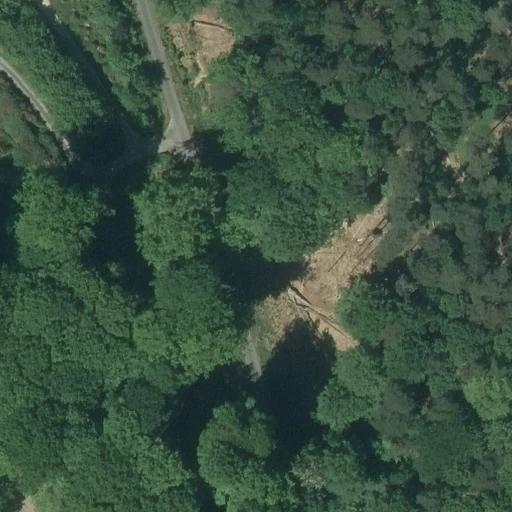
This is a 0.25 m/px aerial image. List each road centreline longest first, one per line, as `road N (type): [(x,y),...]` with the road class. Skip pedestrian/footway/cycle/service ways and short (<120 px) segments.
road 1 (unclassified): [(295,511),(260,358),(155,55),(144,0)]
road 2 (track): [(366,0),(383,52),(442,159),(511,229)]
